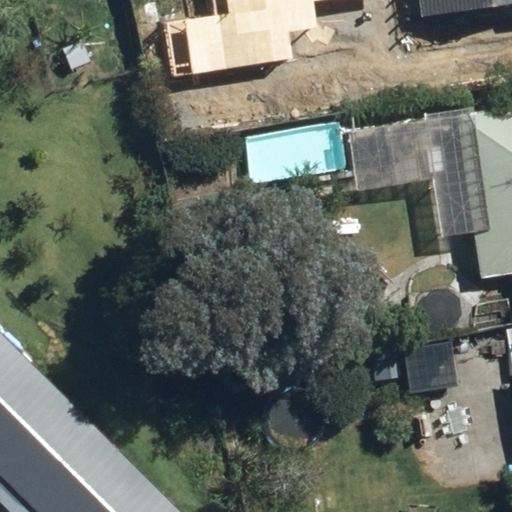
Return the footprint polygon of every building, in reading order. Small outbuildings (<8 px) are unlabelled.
[(511,0),(381,0),(385,22),(398,20),(405,62),(487,49),(480,6),(511,1),(511,0)] [(511,102),(450,112),(475,276),(511,269),(511,102)] [(397,167),(399,122),(357,120),(355,166),(397,167)] [(0,477),(35,511),(181,511),(0,336),(0,477)] [(462,390),(461,338),(407,339),(407,391),(462,390)]
